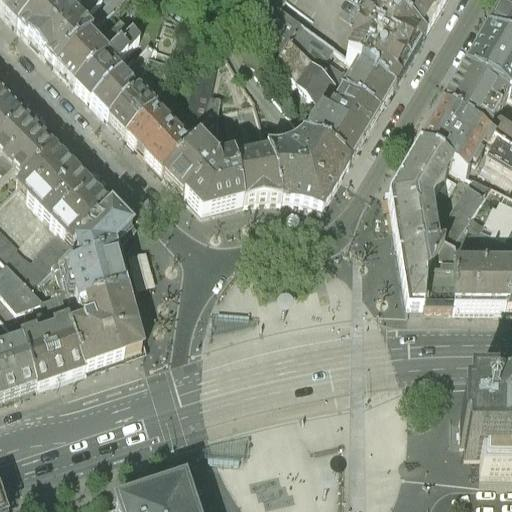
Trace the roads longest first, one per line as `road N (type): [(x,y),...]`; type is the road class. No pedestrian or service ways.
road 1 (residential): [(482,0),(343,230),(313,245),(230,257),(207,273)]
road 2 (primary): [(186,407),(387,362),(511,357)]
road 3 (residential): [(207,273),(0,59)]
road 4 (primary): [(0,465),(186,407)]
road 5 (residential): [(207,273),(180,338),(186,407)]
